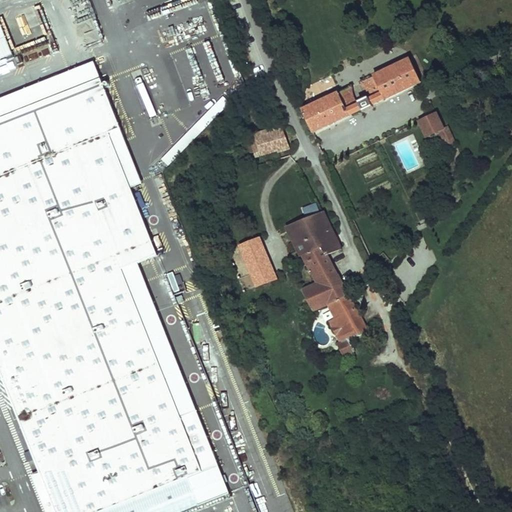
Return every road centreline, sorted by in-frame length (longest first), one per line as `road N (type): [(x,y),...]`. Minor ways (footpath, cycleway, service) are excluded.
road 1 (unclassified): [(387,317),(245,0)]
road 2 (track): [(484,511),(398,357),(387,317)]
